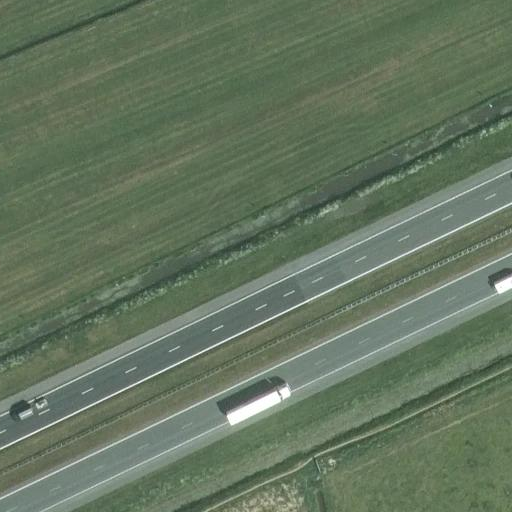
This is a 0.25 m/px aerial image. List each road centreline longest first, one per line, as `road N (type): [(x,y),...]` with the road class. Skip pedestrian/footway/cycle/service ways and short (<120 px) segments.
road 1 (motorway): [(511,187),(0,433)]
road 2 (motorway): [(9,511),(511,270)]
